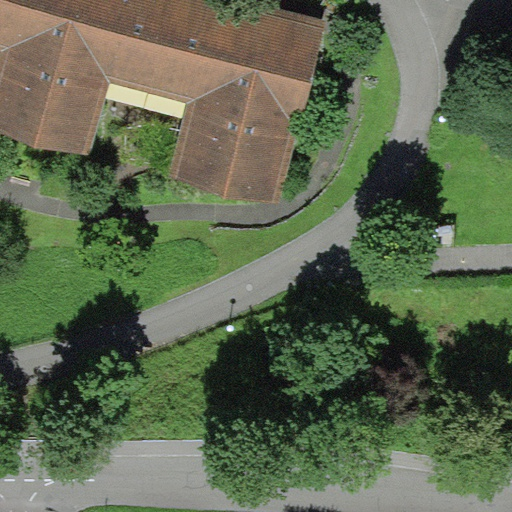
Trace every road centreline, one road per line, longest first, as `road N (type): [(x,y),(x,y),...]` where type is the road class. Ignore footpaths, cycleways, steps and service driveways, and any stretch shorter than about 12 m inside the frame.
road 1 (residential): [(0,374),(91,350),(344,248),(406,150),(457,0)]
road 2 (residential): [(25,473),(288,481),(511,505)]
